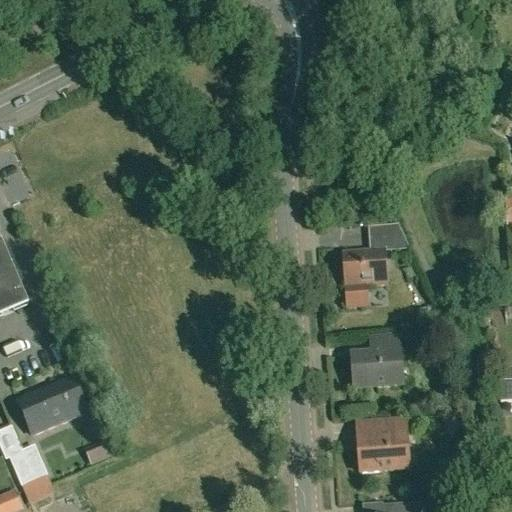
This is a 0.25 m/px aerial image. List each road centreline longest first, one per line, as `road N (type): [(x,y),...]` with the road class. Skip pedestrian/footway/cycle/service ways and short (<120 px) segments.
road 1 (residential): [(305,511),(283,153),(297,80)]
road 2 (tertiary): [(0,105),(141,32)]
